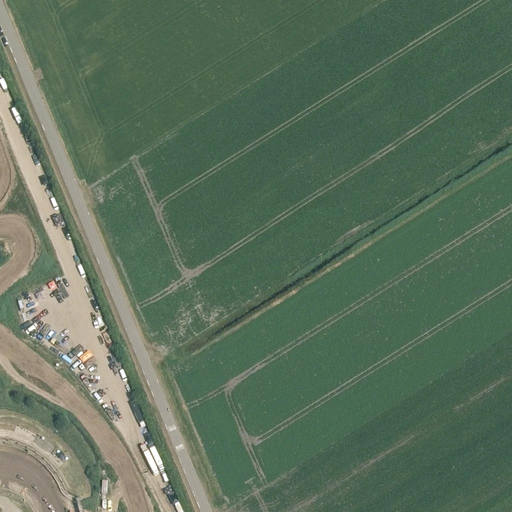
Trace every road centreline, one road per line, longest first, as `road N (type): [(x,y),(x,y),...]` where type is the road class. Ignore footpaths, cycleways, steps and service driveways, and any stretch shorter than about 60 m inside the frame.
road 1 (unclassified): [(205,511),(0,12)]
road 2 (unknown): [(173,511),(103,354)]
